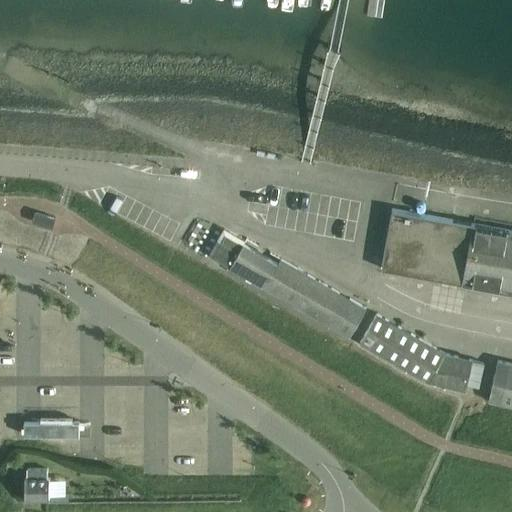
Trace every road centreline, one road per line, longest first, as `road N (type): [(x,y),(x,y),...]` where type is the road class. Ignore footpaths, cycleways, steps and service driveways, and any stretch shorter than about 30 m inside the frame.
road 1 (residential): [(344,511),(330,473),(222,392),(92,303),(0,259)]
road 2 (residential): [(0,164),(75,170),(202,202)]
road 3 (residential): [(375,195),(218,166),(202,202)]
road 4 (residential): [(202,202),(362,281)]
road 5 (residential): [(362,281),(413,310),(511,336)]
